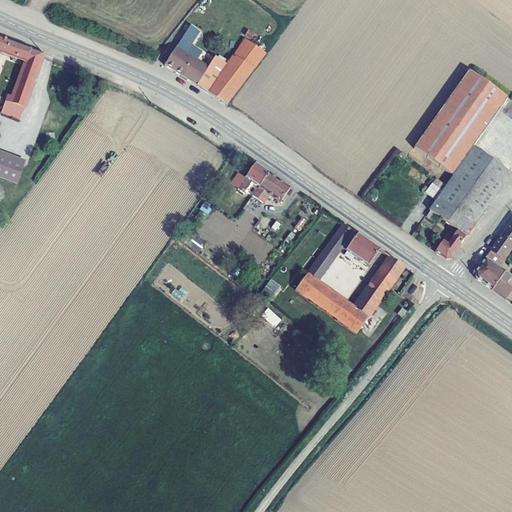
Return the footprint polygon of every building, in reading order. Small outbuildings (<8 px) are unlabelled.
[(185,34),(165,66),(197,86),(209,69),(186,54),(195,40),(185,34)] [(0,55),(16,61),(21,46),(0,38),(0,55)] [(216,57),(209,69),(197,86),(203,91),(227,106),(230,101),(266,54),(244,39),(227,64),(216,57)] [(31,50),(21,46),(16,61),(26,64),(31,50)] [(44,55),(31,50),(26,64),(13,100),(8,98),(2,115),(20,122),(42,61),(44,55)] [(484,212),(511,174),(474,148),(509,99),(471,72),(415,149),(454,177),(448,185),(447,186),(484,212)] [(26,164),(0,154),(0,180),(17,187),(26,164)] [(270,173),(256,164),(249,174),(231,200),(237,205),(245,193),(252,199),(270,173)] [(252,199),(246,206),(253,210),(258,202),(274,213),(291,188),(270,173),(252,199)] [(447,186),(448,185),(438,177),(425,195),(436,202),(437,200),(447,186)] [(437,200),(475,225),(484,212),(447,186),(437,200)] [(475,225),(437,200),(436,202),(429,211),(453,229),(436,253),(446,260),(451,259),(466,237),(474,226),(475,225)] [(511,221),(475,273),(476,279),(505,300),(511,290),(511,288),(507,285),(511,277),(497,267),(511,246),(511,221)] [(296,291),(357,334),(390,289),(404,268),(390,258),(354,309),(317,283),(341,248),(368,267),(380,250),(343,224),(296,291)] [(287,255),(259,295),(268,302),(297,261),(287,255)] [(393,311),(397,315),(402,309),(398,306),(393,311)] [(267,308),(257,318),(270,332),(281,321),(267,308)]
